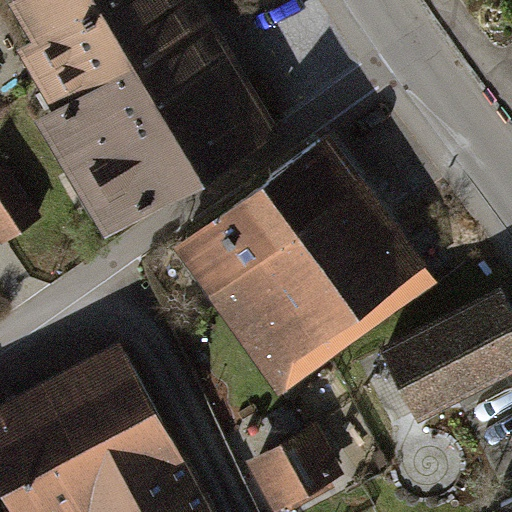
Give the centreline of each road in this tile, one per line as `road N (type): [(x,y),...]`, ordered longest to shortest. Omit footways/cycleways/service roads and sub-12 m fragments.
road 1 (residential): [(0,345),(406,52)]
road 2 (tertiary): [(406,52),(511,197)]
